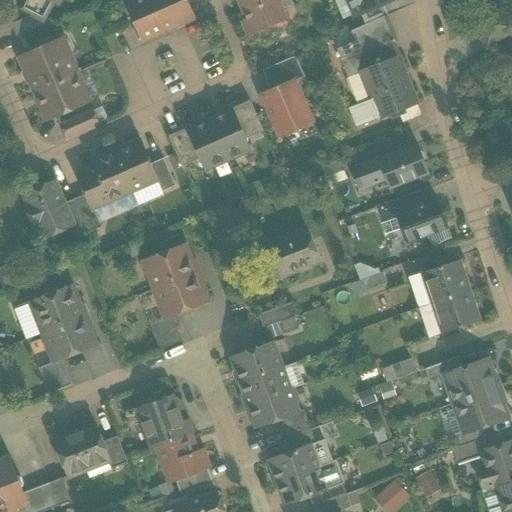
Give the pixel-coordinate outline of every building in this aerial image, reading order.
[(54,1),(51,0),(24,0),(20,10),(31,16),(43,22),(54,1)] [(155,0),(134,0),(126,4),(142,40),(168,29),(155,0)] [(185,0),(155,0),(168,29),(194,18),(185,0)] [(238,0),(247,19),(243,21),(249,35),(286,19),(277,0),(238,0)] [(347,0),(355,17),(395,0),(347,0)] [(511,23),(502,8),(473,27),(487,48),(511,30),(511,23)] [(31,16),(11,25),(16,37),(44,25),(43,22),(31,16)] [(61,39),(19,58),(34,92),(77,74),(77,71),(71,57),(69,56),(61,39)] [(511,42),(495,53),(511,77),(511,42)] [(398,55),(359,71),(378,119),(417,103),(398,57),(398,55)] [(295,56),(262,71),(271,91),(293,81),(293,82),(304,77),(295,56)] [(77,74),(34,92),(46,120),(89,101),(77,74)] [(271,91),(262,95),(281,137),(312,123),(293,82),(293,81),(271,91)] [(249,99),(231,106),(241,128),(258,121),(249,99)] [(231,106),(227,108),(228,112),(210,120),(228,161),(229,160),(229,158),(239,154),(239,155),(251,150),(246,139),(263,131),(258,121),(241,128),(231,106)] [(93,110),(60,125),(67,140),(99,125),(93,110)] [(210,120),(192,128),(190,124),(186,126),(195,148),(178,156),(183,167),(200,159),(205,170),(216,165),(216,164),(226,159),(227,161),(228,161),(210,120)] [(186,126),(168,134),(178,156),(195,148),(186,126)] [(141,142),(115,153),(132,191),(157,180),(158,180),(151,164),(141,142)] [(379,159),(351,169),(360,191),(387,181),(391,190),(430,175),(418,145),(379,161),(379,159)] [(115,153),(93,163),(95,168),(77,176),(85,195),(92,209),(93,209),(132,191),(115,153)] [(176,186),(163,159),(151,164),(158,180),(157,180),(162,192),(176,186)] [(340,161),(319,169),(323,180),(344,172),(340,161)] [(63,204),(54,182),(24,195),(31,209),(29,214),(33,221),(37,223),(40,231),(46,233),(54,230),(59,232),(72,227),(73,226),(63,204)] [(428,189),(394,202),(398,214),(432,201),(428,189)] [(101,227),(93,209),(92,209),(85,195),(75,199),(89,232),(101,227)] [(89,232),(75,199),(63,204),(73,226),(72,227),(77,238),(89,232)] [(432,201),(398,214),(394,202),(377,208),(387,235),(401,229),(406,243),(448,228),(437,200),(432,201)] [(307,230),(270,244),(277,257),(282,261),(286,275),(298,270),(302,273),(310,270),(311,265),(320,262),(307,230)] [(185,245),(143,261),(155,290),(198,273),(196,268),(194,266),(193,266),(185,245)] [(459,262),(408,279),(418,309),(433,303),(469,291),(459,262)] [(16,287),(7,266),(0,269),(0,285),(3,292),(16,287)] [(382,272),(362,279),(366,291),(386,284),(382,272)] [(198,273),(155,290),(166,319),(173,316),(207,303),(199,281),(201,278),(198,273)] [(362,279),(351,284),(355,295),(366,291),(362,279)] [(72,286),(31,303),(43,334),(87,316),(83,306),(81,306),(80,306),(72,286)] [(469,291),(433,303),(418,309),(428,340),(479,323),(469,291)] [(293,303),(259,315),(263,328),(297,316),(293,303)] [(87,316),(43,334),(54,363),(61,361),(94,348),(87,329),(89,322),(87,316)] [(166,319),(150,325),(155,339),(178,330),(173,316),(166,319)] [(178,330),(155,339),(160,350),(183,341),(178,330)] [(248,339),(228,346),(233,358),(252,351),(248,339)] [(233,358),(232,358),(239,377),(237,378),(240,384),(281,369),(272,343),(252,351),(233,358)] [(458,357),(425,369),(429,382),(444,377),(444,376),(462,369),(458,357)] [(415,358),(392,367),(396,380),(419,371),(415,358)] [(54,363),(38,369),(43,382),(66,374),(61,361),(54,363)] [(462,369),(444,376),(444,377),(454,404),(500,388),(497,380),(493,382),(486,361),(462,369)] [(392,367),(382,371),(386,383),(396,380),(392,367)] [(281,369),(240,384),(248,406),(291,390),(283,368),(281,369)] [(66,374),(43,382),(48,394),(70,385),(66,374)] [(500,388),(454,404),(463,432),(464,433),(482,426),(483,426),(506,418),(499,397),(503,395),(500,388)] [(291,390),(248,406),(256,428),(281,419),(299,412),(291,390)] [(172,398),(138,410),(152,449),(157,447),(172,442),(167,429),(182,423),(172,398)] [(299,412),(281,419),(284,430),(307,421),(303,410),(299,412)] [(182,423),(167,429),(172,442),(191,435),(194,433),(189,420),(182,423)] [(307,421),(284,430),(288,441),(311,432),(307,421)] [(96,426),(72,436),(73,438),(56,445),(68,477),(108,461),(109,461),(102,443),(96,426)] [(463,432),(448,437),(453,449),(486,437),(483,426),(482,426),(464,433),(463,432)] [(311,432),(288,441),(292,451),(311,444),(311,445),(316,444),(311,432)] [(172,442),(157,447),(164,467),(169,465),(175,481),(176,481),(207,469),(210,468),(203,450),(197,452),(191,435),(172,442)] [(117,437),(102,443),(109,461),(108,461),(111,469),(127,463),(117,437)] [(486,437),(453,449),(458,465),(483,457),(482,452),(491,449),(486,437)] [(292,451),(268,460),(276,483),(332,462),(324,441),(316,444),(311,445),(311,444),(292,451)] [(511,511),(511,442),(491,449),(482,452),(483,457),(486,467),(480,469),(478,473),(483,487),(487,489),(497,486),(505,511),(511,511)] [(8,459),(0,461),(0,511),(1,511),(7,508),(8,511),(25,504),(26,502),(23,493),(21,488),(22,487),(23,485),(21,478),(18,477),(17,477),(10,460),(8,459)] [(332,462),(276,483),(285,505),(309,496),(328,489),(327,489),(342,483),(342,484),(343,483),(334,462),(332,462)] [(207,469),(176,481),(180,492),(185,490),(211,480),(207,469)] [(419,476),(427,493),(437,489),(429,471),(419,476)] [(372,497),(385,511),(392,511),(409,496),(393,478),(372,497)] [(62,479),(49,483),(58,506),(71,501),(62,479)] [(211,480),(185,490),(189,501),(200,497),(200,500),(216,494),(211,480)] [(49,483),(23,493),(26,502),(30,511),(43,511),(58,506),(49,483)] [(328,489),(309,496),(313,507),(347,495),(343,483),(342,484),(342,483),(327,489),(328,489)] [(222,511),(216,494),(200,500),(200,497),(189,501),(174,507),(176,511),(222,511)] [(347,495),(313,507),(314,511),(335,511),(340,510),(340,511),(351,507),(347,495)]
